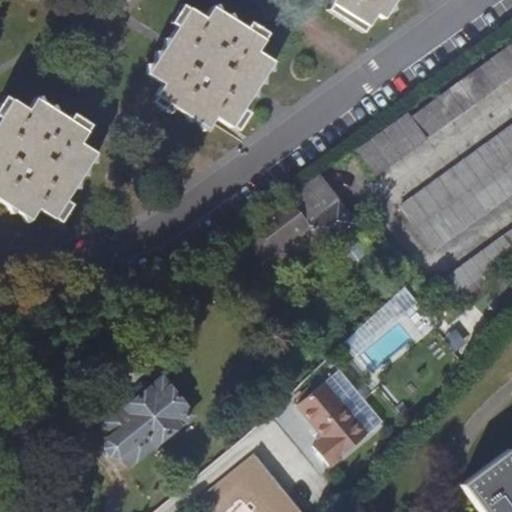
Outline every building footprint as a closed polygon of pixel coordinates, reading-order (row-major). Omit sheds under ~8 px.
[(320,0),(324,2),(316,16),(353,40),(362,27),(371,32),(389,4),(384,1),(383,0),(320,0)] [(254,55),(261,42),(211,9),(202,21),(185,10),(164,42),(143,75),(159,86),(151,98),(203,132),(211,119),(227,130),(252,92),(270,65),(254,55)] [(511,39),(478,63),(406,119),(421,140),(511,73),(511,39)] [(79,146),(86,134),(34,101),(27,112),(10,102),(0,117),(0,204),(28,223),(36,211),(52,222),(73,189),(94,156),(79,146)] [(421,140),(406,119),(404,115),(355,153),(372,176),(421,140)] [(411,230),(511,157),(511,124),(396,209),(411,230)] [(428,253),(511,191),(511,157),(411,230),(428,253)] [(315,180),(285,203),(304,229),(335,205),(315,180)] [(257,265),(304,229),(285,203),(238,240),(257,265)] [(345,231),(351,226),(335,205),(304,229),(315,243),(327,244),(345,231)] [(268,279),(315,243),(304,229),(257,265),(268,279)] [(452,306),(511,263),(511,230),(437,285),(452,306)] [(367,259),(345,231),(327,244),(350,272),(367,259)] [(127,468),(190,418),(160,381),(96,433),(104,442),(105,453),(111,459),(119,459),(127,468)] [(367,444),(326,391),(301,413),(326,446),(316,453),(332,473),(367,444)] [(476,511),(511,511),(511,458),(508,453),(458,488),(476,511)]
